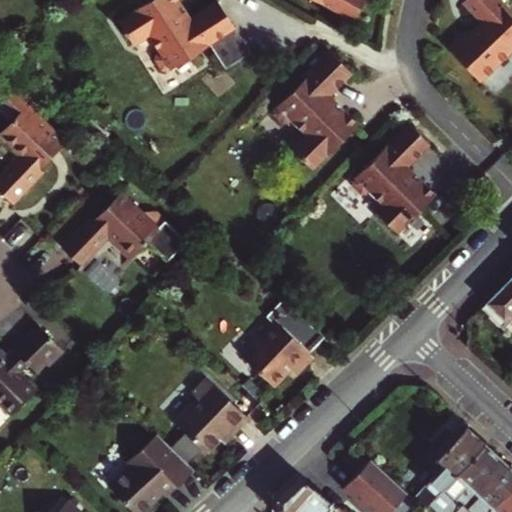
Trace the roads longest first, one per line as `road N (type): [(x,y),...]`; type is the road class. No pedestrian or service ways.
road 1 (tertiary): [(230,503),(412,334)]
road 2 (residential): [(416,0),(407,47),(415,81),(511,180)]
road 3 (tertiary): [(412,334),(511,232)]
road 4 (residential): [(511,425),(412,334)]
